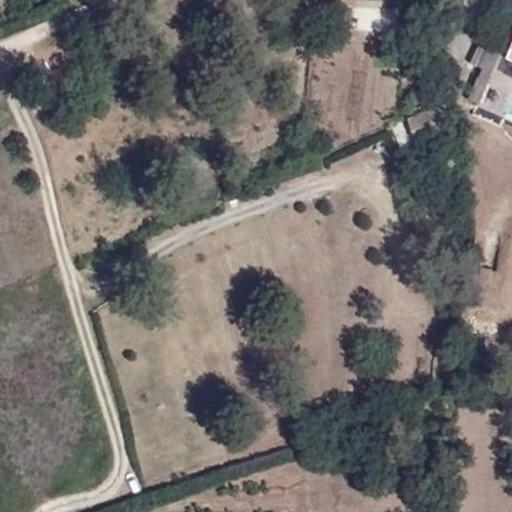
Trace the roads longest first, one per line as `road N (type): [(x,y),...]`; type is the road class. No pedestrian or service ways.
road 1 (track): [(4,48),(123,458),(120,481),(42,511)]
road 2 (track): [(71,278),(320,178)]
